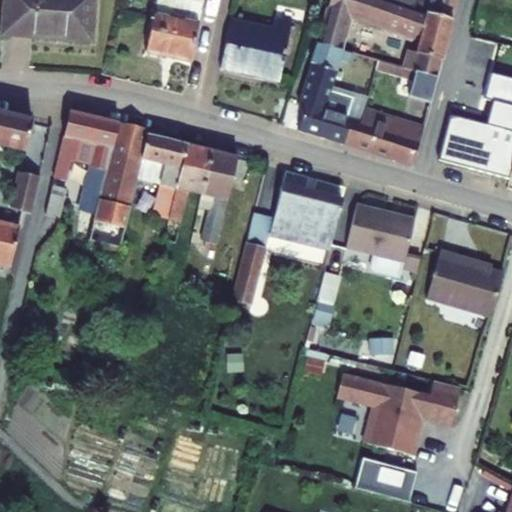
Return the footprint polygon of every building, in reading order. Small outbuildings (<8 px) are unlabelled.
[(0,0),(0,30),(23,33),(23,41),(83,46),(87,0),(0,0)] [(143,0),(133,52),(182,63),(193,6),(177,3),(175,0),(143,0)] [(310,0),(299,47),(303,48),(323,53),(331,20),(413,44),(409,58),(432,64),(444,21),(409,10),(375,0),(310,0)] [(412,0),(409,10),(444,21),(450,0),(412,0)] [(0,30),(0,39),(23,41),(23,33),(0,30)] [(226,33),(214,78),(270,94),(285,37),(269,32),(266,43),(226,33)] [(288,135),(333,148),(341,114),(312,106),(325,62),(330,63),(333,56),(323,53),(303,48),(288,107),(294,109),(288,135)] [(404,77),(427,83),(432,64),(409,58),(404,77)] [(442,117),(430,165),(494,182),(496,174),(507,135),(511,116),(511,85),(465,74),(452,120),(442,117)] [(398,98),(421,105),(427,83),(404,77),(398,98)] [(333,148),(402,169),(413,131),(342,110),(341,114),(333,148)] [(0,117),(0,148),(18,152),(24,122),(0,117)] [(54,129),(43,185),(55,188),(58,177),(64,151),(83,156),(97,160),(104,128),(57,117),(54,129)] [(136,136),(104,128),(97,160),(107,162),(101,188),(95,216),(91,231),(112,236),(129,167),(136,141),(136,136)] [(511,135),(507,135),(496,174),(511,178),(511,135)] [(177,152),(136,141),(129,167),(171,178),(177,152)] [(64,151),(58,177),(77,181),(83,156),(64,151)] [(201,158),(177,152),(171,178),(156,246),(170,249),(180,205),(190,207),(201,158)] [(107,162),(97,160),(83,156),(77,181),(91,185),(81,229),(77,245),(108,253),(112,236),(91,231),(95,216),(101,188),(107,162)] [(225,164),(201,158),(190,207),(198,208),(188,253),(203,258),(225,164)] [(1,213),(23,217),(31,182),(9,177),(1,213)] [(91,185),(77,181),(67,225),(81,229),(91,185)] [(257,253),(261,238),(317,252),(328,204),(273,191),(264,225),(242,220),(235,247),(250,251),(257,253)] [(42,195),(37,223),(50,226),(57,197),(42,195)] [(399,220),(342,208),(332,252),(390,264),(388,272),(406,276),(408,262),(391,259),(399,220)] [(0,268),(6,270),(14,234),(0,230),(0,268)] [(235,247),(221,308),(243,313),(256,260),(250,251),(235,247)] [(482,320),(495,277),(462,268),(463,264),(432,255),(418,302),(482,320)] [(327,284),(311,280),(306,305),(321,308),(327,284)] [(319,313),(305,310),(300,330),(315,333),(319,313)] [(409,422),(443,430),(452,392),(424,384),(421,399),(371,386),(371,388),(335,379),(330,401),(368,410),(364,424),(366,424),(360,448),(406,459),(411,438),(411,435),(411,433),(410,431),(409,429),(407,428),(409,422)] [(411,476),(356,461),(348,491),(403,505),(411,476)] [(511,511),(511,499),(506,495),(500,511),(511,511)]
